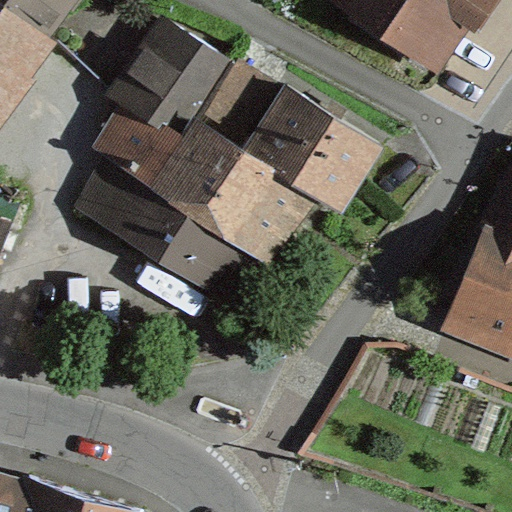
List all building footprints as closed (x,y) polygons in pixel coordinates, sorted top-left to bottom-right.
[(0,0),(0,88),(45,29),(5,0),(0,0)] [(5,0),(45,29),(66,0),(5,0)] [(354,0),(437,55),(466,13),(473,19),(485,0),(354,0)] [(135,107),(188,135),(198,117),(207,103),(235,60),(168,17),(113,95),(135,107)] [(237,58),(235,60),(207,103),(242,124),(272,79),(237,58)] [(340,206),(380,142),(286,84),(254,136),(265,143),(258,155),(316,191),(340,206)] [(82,206),(184,267),(211,219),(160,186),(188,135),(135,107),(82,206)] [(184,267),(227,297),(257,247),(269,255),(316,191),(258,155),(198,117),(188,135),(160,186),(211,219),(184,267)] [(511,175),(488,222),(511,232),(511,175)] [(511,331),(511,232),(488,222),(450,308),(511,331)] [(0,253),(10,227),(0,223),(0,253)] [(30,473),(28,483),(19,511),(140,511),(142,508),(30,473)] [(19,511),(28,483),(0,475),(0,511),(19,511)]
